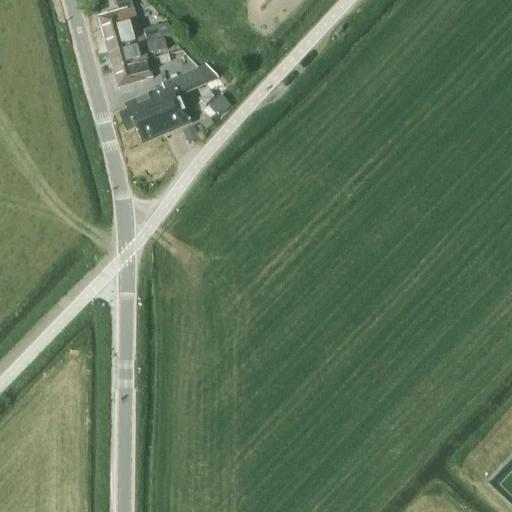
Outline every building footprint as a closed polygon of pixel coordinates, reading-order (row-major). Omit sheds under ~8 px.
[(98,20),(103,38),(138,29),(129,0),(112,0),(115,8),(118,7),(120,14),(98,20)] [(139,35),(138,29),(103,38),(108,56),(176,36),(169,25),(142,33),(142,34),(139,35)] [(108,56),(113,73),(147,63),(145,55),(167,49),(166,43),(178,39),(176,36),(108,56)] [(147,63),(113,73),(118,91),(152,81),(147,63)] [(135,130),(141,144),(189,123),(178,98),(206,86),(199,70),(162,86),(163,90),(125,106),(128,113),(120,116),(127,134),(135,130)] [(221,96),(209,107),(218,118),(231,107),(221,96)] [(184,132),(188,143),(199,138),(194,127),(184,132)]
